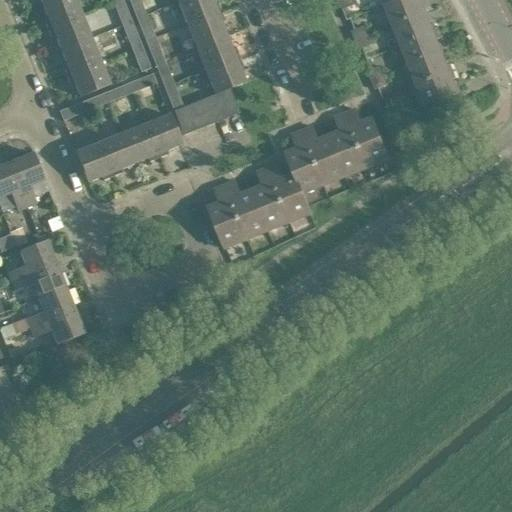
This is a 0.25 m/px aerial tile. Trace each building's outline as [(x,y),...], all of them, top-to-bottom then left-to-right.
[(75,0),(44,0),(41,2),(46,15),(42,16),(46,26),(80,13),(75,0)] [(122,0),(111,0),(112,0),(121,23),(131,19),(122,0)] [(140,0),(128,0),(135,16),(145,12),(140,0)] [(211,0),(177,0),(187,22),(220,9),(216,0),(214,0),(212,1),(211,0)] [(388,0),(382,3),(390,23),(423,9),(419,0),(388,0)] [(220,9),(187,22),(196,45),(225,33),(220,20),(224,18),(220,9)] [(423,9),(390,23),(399,43),(435,28),(432,21),(428,22),(423,9)] [(145,12),(135,16),(145,39),(154,35),(145,12)] [(80,13),(46,26),(50,36),(54,34),(59,48),(89,36),(80,13)] [(131,19),(121,23),(130,46),(140,42),(131,19)] [(351,27),(348,28),(351,38),(364,33),(360,23),(351,27)] [(435,28),(399,43),(406,61),(407,63),(439,49),(434,36),(438,35),(435,28)] [(225,33),(196,45),(205,68),(238,55),(234,45),(231,47),(225,33)] [(364,33),(351,38),(355,47),(359,45),(368,42),(364,33)] [(154,35),(145,39),(154,62),(163,58),(154,35)] [(89,36),(59,48),(64,61),(61,63),(64,72),(98,59),(89,36)] [(140,42),(130,46),(139,69),(149,65),(140,42)] [(406,61),(401,63),(410,85),(451,68),(448,61),(444,63),(439,49),(407,63),(406,61)] [(238,55),(205,68),(215,92),(216,91),(229,86),(244,80),(244,79),(238,66),(242,65),(238,55)] [(163,58),(154,62),(163,85),(173,81),(163,58)] [(98,59),(64,72),(68,82),(72,80),(77,94),(108,83),(98,59)] [(367,67),(364,68),(368,78),(380,73),(376,63),(367,67)] [(451,68),(410,85),(418,105),(423,103),(431,100),(434,106),(451,99),(451,98),(449,93),(456,90),(450,76),(454,75),(451,68)] [(151,71),(127,80),(131,90),(155,80),(151,71)] [(380,73),(368,78),(371,87),(375,85),(384,82),(380,73)] [(127,80),(104,90),(108,99),(131,90),(127,80)] [(173,81),(163,85),(173,109),(182,106),(173,81)] [(229,86),(216,91),(226,116),(238,111),(229,86)] [(402,87),(389,92),(392,102),(405,96),(406,96),(402,87)] [(104,90),(81,99),(85,108),(108,99),(104,90)] [(215,92),(205,96),(215,120),(226,116),(216,91),(215,92)] [(379,96),(375,98),(379,107),(392,102),(389,92),(379,96)] [(205,96),(195,100),(205,125),(215,120),(205,96)] [(80,100),(58,108),(62,118),(85,108),(81,99),(80,100)] [(195,100),(184,105),(194,129),(205,125),(195,100)] [(173,109),(172,110),(182,134),(194,129),(184,105),(182,106),(173,109)] [(339,134),(328,138),(343,175),(364,166),(386,157),(371,121),(360,125),(352,106),(342,111),(331,115),(339,134)] [(168,114),(144,123),(157,157),(167,153),(165,149),(179,143),(177,136),(168,114)] [(144,123),(121,132),(133,162),(146,157),(148,160),(157,157),(144,123)] [(296,151),(284,156),(285,157),(293,176),(299,192),(300,192),(321,183),(322,183),(343,175),(328,138),(317,143),(309,124),(299,128),(290,131),(288,132),(289,132),(296,151)] [(121,132),(98,141),(111,175),(121,171),(120,167),(133,162),(121,132)] [(75,150),(75,151),(86,180),(87,180),(100,175),(102,179),(111,175),(98,141),(75,150)] [(32,151),(8,161),(26,205),(35,201),(28,184),(42,178),(32,151)] [(8,161),(0,163),(0,195),(9,191),(16,209),(26,205),(8,161)] [(261,188),(250,193),(265,230),(286,221),(287,221),(307,212),(308,212),(305,203),(300,192),(299,192),(293,176),(282,180),(274,161),(264,165),(254,169),(261,188)] [(207,210),(222,248),(223,247),(244,239),(244,238),(265,230),(250,193),(239,197),(232,178),(221,183),(216,185),(211,187),(218,206),(207,210)] [(20,224),(8,229),(14,243),(26,238),(20,224)] [(24,263),(6,270),(10,280),(55,262),(46,238),(18,249),(24,263)] [(55,262),(10,280),(14,289),(31,282),(37,296),(64,285),(55,262)] [(42,309),(25,316),(29,326),(73,308),(64,285),(37,296),(42,309)] [(73,308),(29,326),(33,335),(50,328),(56,342),(83,331),(73,308)] [(25,316),(0,326),(0,330),(2,336),(29,326),(25,316)] [(16,346),(8,349),(12,360),(21,357),(16,346)] [(6,362),(0,364),(0,379),(5,391),(16,386),(6,362)]
